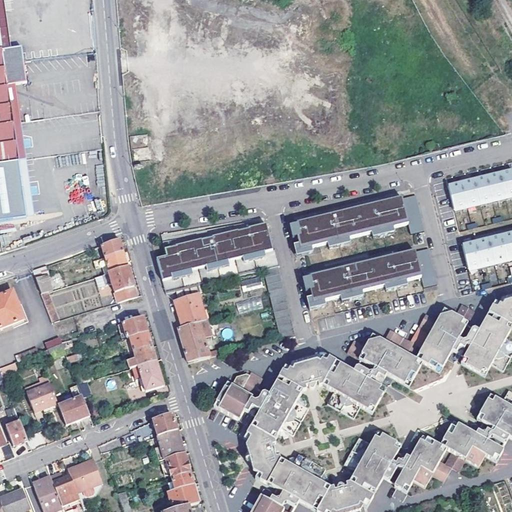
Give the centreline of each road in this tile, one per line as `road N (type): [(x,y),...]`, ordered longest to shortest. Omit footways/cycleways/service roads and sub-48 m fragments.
road 1 (tertiary): [(132,222),(116,152),(103,0)]
road 2 (residential): [(186,400),(0,476)]
road 3 (tertiary): [(181,385),(132,222)]
road 4 (residential): [(270,199),(307,348)]
road 5 (residential): [(270,199),(417,169)]
road 6 (residential): [(449,306),(307,348)]
road 7 (residential): [(375,511),(511,470)]
road 8 (residential): [(417,169),(449,306)]
road 9 (residential): [(132,222),(270,199)]
road 10 (residential): [(132,222),(0,267)]
road 11 (residential): [(307,348),(181,385)]
